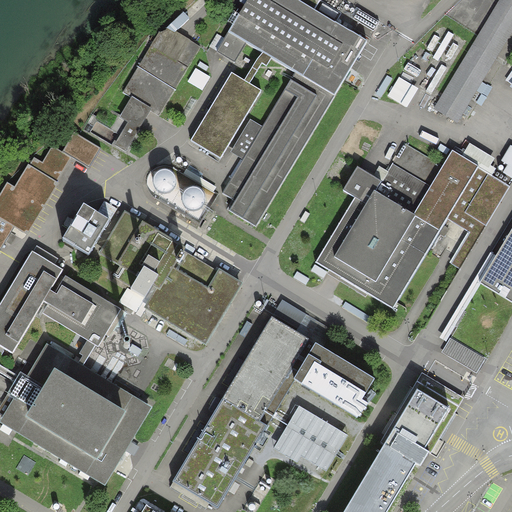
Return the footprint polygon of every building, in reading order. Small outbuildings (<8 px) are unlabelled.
[(366,44),(292,0),(248,0),(217,52),(237,64),(248,47),(262,55),(271,61),(295,75),(263,128),(251,121),(231,154),(243,161),(223,194),(236,201),(230,211),(257,227),(366,44)] [(511,25),(511,0),(498,0),(432,112),(453,125),(496,53),(511,25)] [(455,19),(468,25),(475,11),(461,5),(455,19)] [(199,49),(162,26),(122,90),(131,96),(118,117),(126,122),(112,146),(124,153),(149,111),(157,116),(199,49)] [(241,81),(228,73),(187,142),(218,160),(259,91),(247,84),(258,64),(264,67),(271,61),(262,55),(253,60),(241,81)] [(200,63),(189,82),(203,90),(210,78),(203,74),(208,67),(200,63)] [(419,88),(398,75),(395,79),(388,75),(378,92),(407,109),(419,88)] [(345,153),(360,159),(363,152),(355,149),(361,133),(373,138),(376,130),(357,122),(345,153)] [(64,153),(72,158),(88,167),(99,149),(75,134),(64,153)] [(359,198),(319,265),(397,310),(462,200),(483,213),(456,260),(465,266),(511,186),(455,153),(448,166),(411,144),(387,185),(363,170),(350,192),(359,198)] [(500,172),(511,178),(511,145),(502,164),(504,165),(500,172)] [(72,158),(64,153),(53,147),(43,164),(35,159),(30,166),(29,165),(15,188),(9,184),(0,198),(0,217),(15,227),(27,235),(72,158)] [(384,179),(388,171),(380,168),(376,176),(384,179)] [(166,196),(170,195),(174,193),(177,189),(178,185),(178,181),(177,177),(174,174),(171,172),(167,170),(163,171),(158,172),(155,175),(153,179),(152,183),(153,187),(155,191),(158,194),(162,196),(166,196)] [(195,213),(199,212),(203,210),(205,206),(207,202),(207,198),(205,194),(203,191),(199,189),(195,187),(191,188),(187,189),(184,192),(182,196),(181,200),(181,204),(183,208),(187,211),(191,213),(195,213)] [(105,210),(80,196),(56,238),(81,252),(105,210)] [(185,248),(125,213),(100,254),(119,265),(113,275),(134,288),(132,292),(128,290),(120,303),(137,313),(136,315),(141,317),(145,310),(206,345),(242,284),(184,251),(185,248)] [(0,249),(1,251),(15,227),(0,217),(0,249)] [(511,305),(511,304),(511,231),(480,285),(511,305)] [(62,272),(32,254),(0,307),(0,348),(12,355),(38,311),(87,340),(78,355),(81,357),(77,363),(84,367),(95,347),(99,349),(122,312),(67,279),(56,297),(49,293),(62,272)] [(298,331),(308,315),(284,299),(274,315),(298,331)] [(375,319),(346,302),(342,308),(372,325),(375,319)] [(273,318),(175,481),(218,507),(294,380),(360,420),(369,404),(363,400),(375,380),(273,318)] [(486,349),(452,329),(443,343),(477,363),(486,349)] [(31,359),(0,409),(0,411),(13,419),(2,437),(15,445),(23,432),(106,483),(152,408),(84,367),(77,363),(51,346),(40,365),(31,359)] [(391,436),(346,511),(390,511),(416,469),(421,472),(430,456),(424,452),(426,449),(431,452),(464,398),(421,373),(385,433),(391,436)] [(300,407),(276,449),(299,462),(302,457),(327,472),(349,435),(300,407)] [(19,467),(30,473),(37,463),(26,456),(19,467)]
